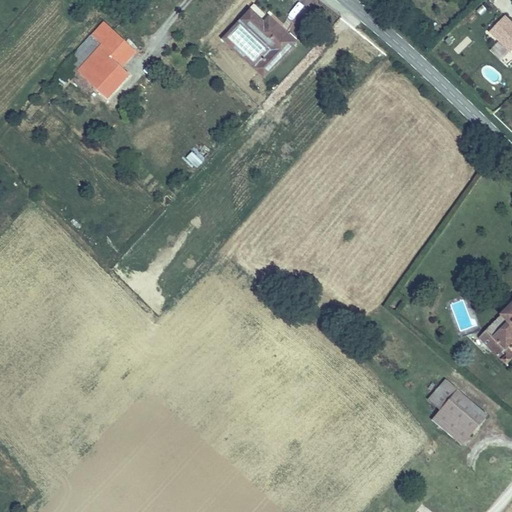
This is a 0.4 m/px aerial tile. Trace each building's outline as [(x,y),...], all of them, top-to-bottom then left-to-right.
[(285,31),(269,17),(264,22),(249,9),(220,42),(261,78),(290,46),(280,37),(285,31)] [(511,20),(505,14),(489,30),(510,51),(511,49),(511,20)] [(132,55),(102,26),(60,69),(86,95),(93,88),(78,73),(104,46),(113,55),(108,59),(118,69),(132,55)] [(280,37),(290,46),(295,40),(285,31),(280,37)] [(78,73),(93,88),(103,98),(125,76),(118,69),(108,59),(113,55),(104,46),(78,73)] [(195,168),(210,151),(200,142),(185,159),(195,168)] [(398,312),(408,299),(400,292),(390,305),(398,312)] [(511,305),(480,339),(508,367),(511,362),(511,351),(509,349),(511,346),(511,305)] [(434,410),(448,394),(435,383),(421,399),(434,410)] [(478,419),(448,394),(434,410),(425,420),(455,446),(478,419)]
